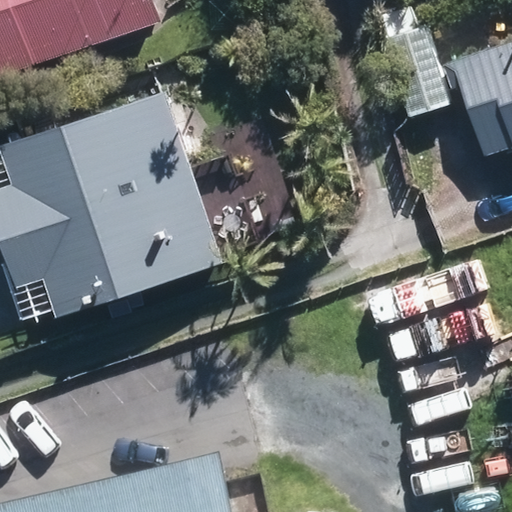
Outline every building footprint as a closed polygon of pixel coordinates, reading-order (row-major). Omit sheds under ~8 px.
[(168,0),(0,0),(0,66),(172,10),(168,0)] [(400,40),(424,108),(458,96),(433,28),(400,40)] [(511,41),(459,61),(494,159),(511,152),(511,41)] [(230,249),(181,90),(23,137),(35,177),(8,185),(36,274),(63,266),(72,296),(230,249)] [(230,511),(217,454),(0,503),(0,511),(230,511)]
